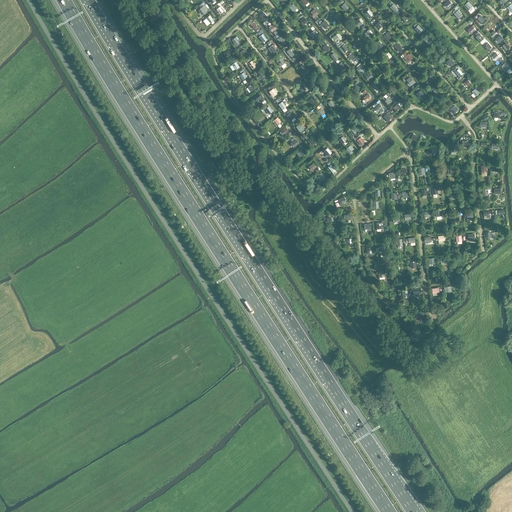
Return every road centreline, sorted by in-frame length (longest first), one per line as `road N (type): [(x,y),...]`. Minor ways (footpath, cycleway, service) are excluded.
road 1 (motorway): [(61,0),(389,511)]
road 2 (motorway): [(412,511),(85,0)]
